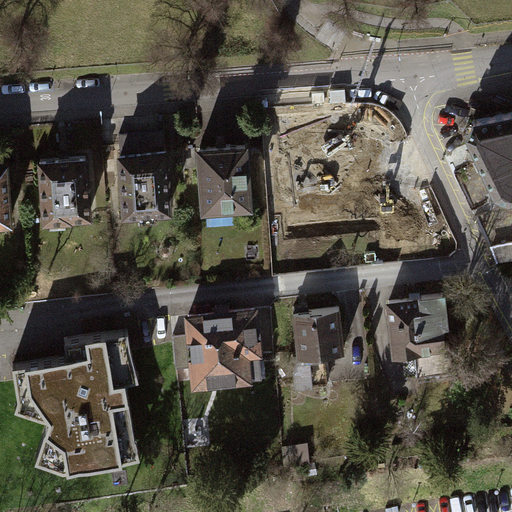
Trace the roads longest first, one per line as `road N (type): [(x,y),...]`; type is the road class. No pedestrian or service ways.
road 1 (residential): [(407,73),(0,101)]
road 2 (residential): [(511,314),(407,73)]
